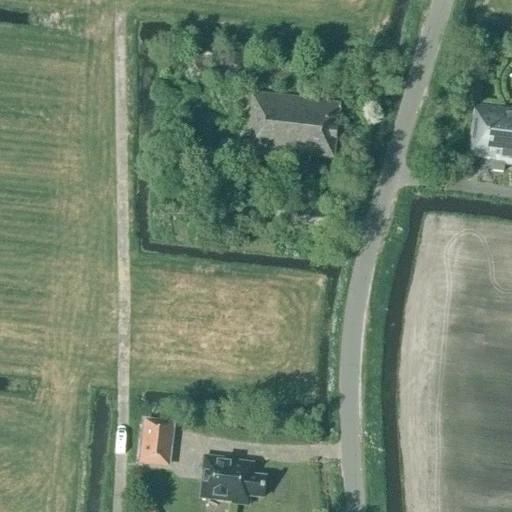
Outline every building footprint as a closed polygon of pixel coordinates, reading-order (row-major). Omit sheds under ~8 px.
[(238,68),(240,56),(229,55),(227,67),(238,68)] [(332,161),(339,105),(250,95),(245,138),(248,138),(246,158),(308,165),(309,158),(332,161)] [(511,112),(473,108),(467,158),(493,161),(492,170),(502,171),(502,166),(511,167),(511,112)] [(144,423),(140,453),(139,467),(167,470),(172,426),(144,423)] [(262,500),(264,479),(250,477),(251,466),(233,464),(233,462),(203,458),(201,472),(202,472),(199,500),(231,504),(231,505),(248,507),(249,498),(262,500)]
